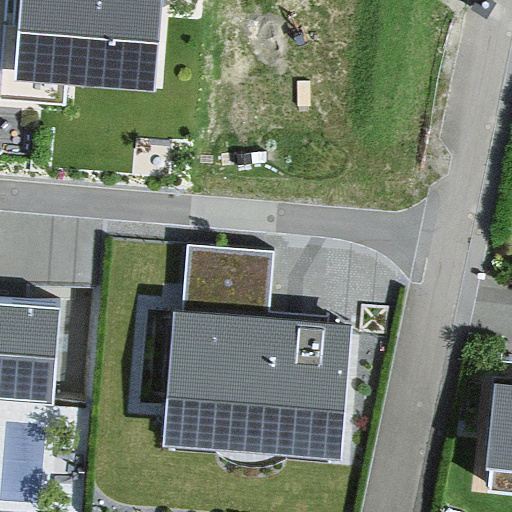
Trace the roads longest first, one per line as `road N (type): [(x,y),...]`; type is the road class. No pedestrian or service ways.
road 1 (residential): [(460,210),(0,176)]
road 2 (residential): [(460,210),(392,511)]
road 3 (residential): [(494,49),(460,210)]
